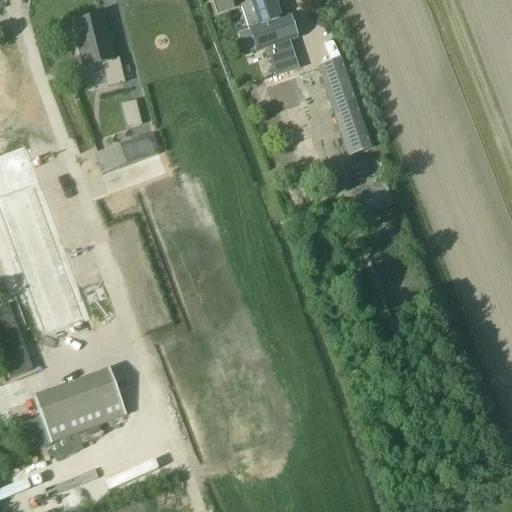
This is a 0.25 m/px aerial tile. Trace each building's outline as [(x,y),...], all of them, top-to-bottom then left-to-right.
[(249,0),(251,5),(241,8),(248,31),(256,54),(266,50),(275,78),(297,71),(289,49),(287,50),(285,44),(295,41),(287,18),(280,21),(272,0),(249,0)] [(102,18),(72,25),(82,69),(100,64),(106,90),(124,85),(118,60),(113,61),(102,18)] [(342,62),(318,70),(347,158),(372,150),(342,62)] [(152,136),(93,158),(100,177),(159,156),(152,136)] [(74,298),(19,149),(0,156),(0,204),(10,201),(19,227),(6,231),(37,312),(74,298)] [(392,207),(387,190),(362,198),(367,215),(392,207)] [(323,209),(331,228),(346,222),(339,203),(323,209)] [(50,445),(125,417),(108,372),(33,400),(50,445)] [(451,409),(446,394),(432,399),(438,414),(451,409)] [(405,453),(399,431),(384,436),(390,458),(405,453)]
